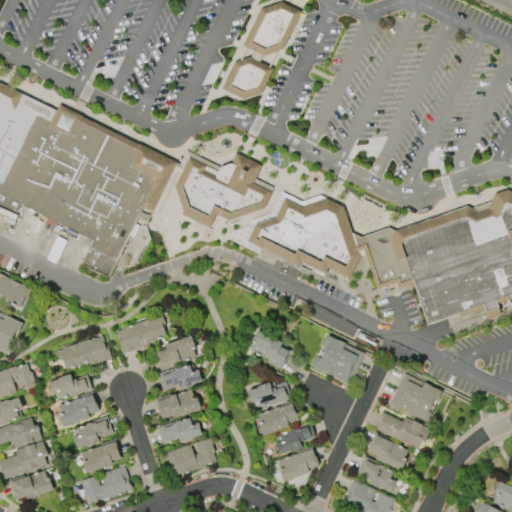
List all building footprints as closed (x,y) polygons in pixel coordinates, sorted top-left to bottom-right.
[(262,56),(263,56),(282,49),(300,12),(280,2),(259,9),(241,46),(251,50),(247,57),(233,62),(220,89),(242,100),(260,93),(272,69),(258,62),(262,56)] [(0,205),(15,213),(19,205),(91,240),(88,247),(88,248),(80,265),(107,278),(142,207),(156,214),(177,171),(180,173),(173,187),(180,207),(176,216),(192,224),(194,221),(208,228),(214,218),(223,222),(224,219),(227,221),(262,209),(273,188),(254,179),(260,167),(254,164),(255,163),(235,153),(230,163),(219,167),(185,151),(178,164),(137,144),(81,117),(82,116),(58,105),(55,111),(0,83),(0,205)] [(280,192),(270,213),(250,220),(247,226),(231,232),(227,239),(258,254),(261,248),(297,266),(299,262),(314,269),(312,272),(322,277),(323,274),(324,274),(327,268),(348,279),(359,257),(364,255),(376,290),(395,283),(396,289),(412,283),(426,324),(457,314),(458,317),(483,308),(487,318),(499,314),(496,304),(508,300),(507,297),(511,295),(511,192),(506,189),(493,194),(490,201),(469,208),(465,206),(393,231),(387,228),(359,238),(351,233),(342,207),(318,195),(300,202),(280,192)] [(0,274),(25,287),(25,288),(31,291),(27,300),(24,299),(18,310),(0,301),(0,274)] [(0,313),(23,324),(18,333),(15,332),(10,344),(12,346),(8,355),(0,351),(0,313)] [(124,328),(155,317),(155,319),(162,316),(165,325),(162,326),(166,338),(148,344),(149,345),(137,349),(137,350),(122,355),(117,340),(119,340),(116,332),(124,329),(124,328)] [(256,330),(282,343),(280,347),(288,351),(281,366),(264,358),(249,351),(254,341),(252,340),(256,330)] [(62,348),(94,338),(94,339),(103,336),(105,343),(104,343),(104,345),(107,344),(111,359),(90,366),(89,365),(85,366),(85,364),(66,370),(63,361),(59,362),(56,352),(63,350),(62,348)] [(161,371),(154,352),(165,348),(164,345),(192,337),(196,349),(193,350),(196,358),(175,364),(176,367),(161,371)] [(364,354),(350,385),(330,375),(329,378),(312,370),(328,337),(364,354)] [(0,371),(16,366),(16,368),(27,364),(30,372),(32,371),(34,379),(36,386),(20,392),(17,383),(13,384),(17,394),(0,400),(0,371)] [(163,392),(157,374),(184,366),(184,367),(192,364),(195,371),(198,370),(202,382),(191,386),(192,387),(180,390),(180,389),(179,390),(178,387),(163,392)] [(389,405),(404,373),(442,392),(437,401),(433,400),(427,412),(431,414),(427,423),(389,405)] [(48,382),(58,379),(58,378),(70,374),(70,376),(71,375),(72,380),(88,375),(92,390),(57,400),(55,394),(51,395),(49,389),(50,388),(48,382)] [(247,391),(257,388),(257,386),(269,383),(270,387),(287,382),(291,399),(256,409),(254,402),(250,403),(247,391)] [(162,420),(155,400),(172,394),(173,396),(191,390),(194,399),(196,398),(200,408),(199,408),(199,410),(174,419),(172,416),(162,420)] [(58,406),(75,401),(74,398),(93,392),(98,410),(87,413),(89,419),(63,427),(62,425),(61,426),(58,415),(61,414),(58,406)] [(0,402),(8,400),(8,401),(18,398),(19,402),(20,402),(23,409),(16,412),(18,418),(0,425),(0,402)] [(257,415),(291,403),(294,412),(296,411),(298,418),(287,422),(289,427),(262,436),(262,434),(260,434),(257,425),(260,424),(257,415)] [(405,417),(430,430),(426,439),(427,439),(425,444),(420,442),(417,450),(376,430),(384,413),(403,422),(405,417)] [(157,429),(192,417),(194,424),(197,422),(202,435),(191,438),(191,439),(180,443),(180,442),(179,442),(178,440),(179,440),(178,437),(162,443),(157,429)] [(0,428),(31,418),(33,426),(38,425),(39,430),(42,440),(14,449),(12,440),(0,443),(0,428)] [(107,418),(113,433),(97,439),(99,443),(89,447),(88,445),(77,449),(73,438),(79,435),(77,429),(86,426),(86,425),(91,423),(107,418)] [(301,449),(290,453),(290,451),(279,455),(275,443),(282,441),(279,435),(288,432),(288,431),(294,429),(294,430),(297,429),(297,427),(309,423),(315,437),(299,443),(301,449)] [(366,452),(375,433),(390,440),(389,442),(408,451),(403,461),(405,462),(400,471),(375,459),(376,457),(366,452)] [(165,453),(190,445),(193,455),(197,454),(194,443),(210,438),(215,453),(214,453),(216,462),(205,466),(206,467),(182,475),(181,474),(173,476),(165,453)] [(112,466),(86,475),(82,462),(83,461),(81,453),(97,448),(96,446),(115,439),(119,449),(117,450),(120,458),(110,462),(112,466)] [(0,467),(0,460),(17,455),(16,451),(42,442),(45,451),(47,450),(48,456),(45,457),(48,465),(34,470),(34,468),(29,470),(30,471),(17,475),(4,479),(0,467)] [(278,461),(294,456),(293,453),(312,447),(318,463),(316,466),(307,469),(309,473),(282,482),(279,473),(281,472),(278,461)] [(364,456),(392,473),(389,478),(396,482),(389,493),(380,488),(379,490),(369,484),(370,484),(369,483),(370,481),(355,472),(364,456)] [(125,494),(89,504),(87,495),(85,496),(81,482),(97,477),(100,486),(104,485),(100,473),(125,466),(129,481),(128,481),(129,484),(131,484),(132,490),(125,492),(125,494)] [(10,482),(44,471),(47,482),(50,481),(53,490),(27,499),(25,495),(14,499),(12,491),(13,490),(10,482)] [(353,479),(376,491),(371,501),(374,503),(379,493),(395,501),(389,511),(354,511),(348,509),(350,506),(342,502),(353,479)] [(500,482),(511,487),(511,511),(510,511),(506,510),(492,503),(496,496),(494,495),(495,493),(494,492),(498,483),(499,484),(500,482)] [(475,511),(481,502),(501,511),(475,511)]
